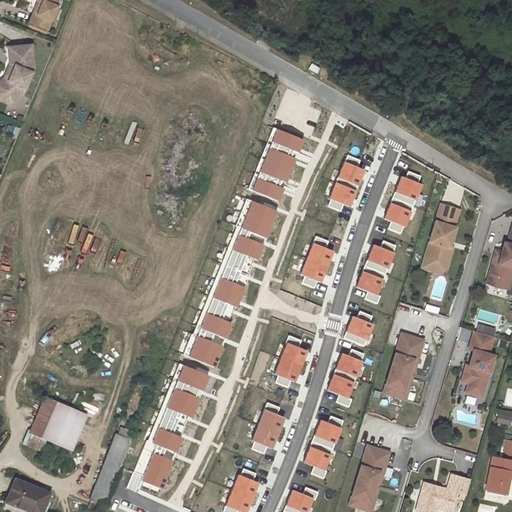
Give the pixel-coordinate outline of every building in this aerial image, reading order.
[(37,0),(29,22),(47,29),(58,0),(37,0)] [(31,45),(12,46),(14,61),(14,65),(8,81),(0,86),(0,92),(0,96),(8,99),(16,93),(22,95),(33,68),(31,45)] [(0,100),(9,105),(22,95),(16,93),(8,99),(0,96),(0,92),(0,86),(8,81),(14,65),(14,61),(12,46),(8,47),(9,65),(3,78),(0,80),(0,100)] [(439,262),(447,264),(452,249),(447,247),(453,228),(452,227),(457,210),(440,205),(422,263),(431,266),(439,262)] [(511,225),(507,243),(511,244),(508,255),(504,254),(502,252),(501,251),(496,250),(489,273),(510,279),(511,272),(511,225)] [(508,255),(511,244),(507,243),(504,242),(501,251),(502,252),(504,254),(508,255)] [(422,263),(421,269),(439,274),(446,270),(447,264),(439,262),(431,266),(422,263)] [(510,279),(489,273),(486,282),(508,288),(510,279)] [(493,355),(488,354),(493,336),(473,331),(468,349),(473,351),(469,367),(470,367),(470,370),(465,369),(462,382),(469,384),(467,393),(483,397),(493,355)] [(400,335),(383,394),(404,400),(422,341),(400,335)] [(71,450),(86,415),(45,397),(30,433),(46,440),(71,450)] [(498,414),(496,422),(509,425),(511,417),(498,414)] [(328,423),(340,428),(344,421),(331,416),(328,423)] [(328,423),(321,420),(303,462),(314,466),(326,471),(343,429),(340,428),(328,423)] [(117,435),(114,435),(109,447),(111,449),(125,454),(134,433),(120,428),(117,435)] [(46,440),(30,433),(25,444),(41,451),(46,440)] [(511,442),(507,441),(503,459),(511,461),(511,455),(511,442)] [(370,511),(388,454),(366,447),(348,506),(366,511),(370,511)] [(88,507),(101,511),(102,511),(125,454),(111,449),(88,507)] [(492,457),(486,489),(505,493),(509,472),(511,472),(511,461),(503,459),(492,457)] [(323,479),(326,471),(314,466),(311,473),(323,479)] [(466,495),(470,480),(451,474),(447,489),(424,482),(417,506),(435,511),(436,508),(451,511),(456,492),(466,495)] [(41,511),(49,493),(15,479),(7,499),(28,507),(26,510),(32,511),(41,511)] [(306,487),(303,494),(314,498),(316,499),(319,493),(306,487)] [(303,494),(292,489),(282,511),(308,511),(314,498),(303,494)] [(28,507),(7,499),(6,502),(26,510),(28,507)]
